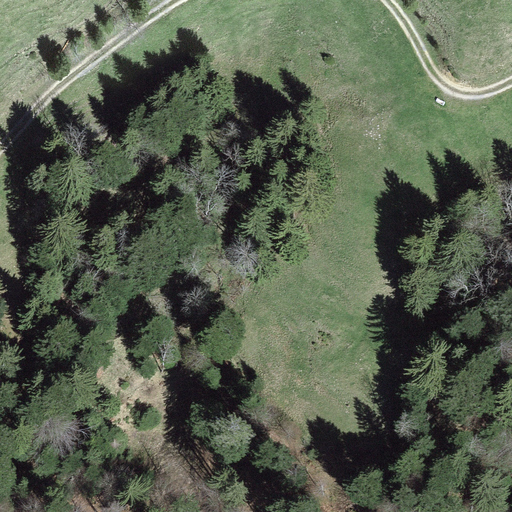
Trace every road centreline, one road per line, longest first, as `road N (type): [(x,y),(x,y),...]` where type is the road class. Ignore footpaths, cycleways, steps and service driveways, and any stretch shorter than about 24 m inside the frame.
road 1 (track): [(0,146),(52,85),(164,0)]
road 2 (track): [(394,0),(449,90),(463,95),(511,79)]
